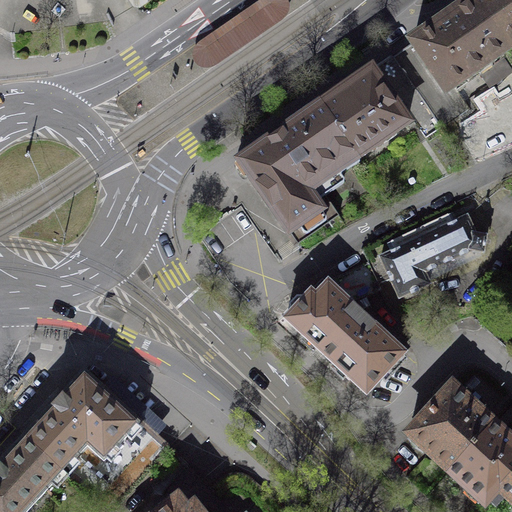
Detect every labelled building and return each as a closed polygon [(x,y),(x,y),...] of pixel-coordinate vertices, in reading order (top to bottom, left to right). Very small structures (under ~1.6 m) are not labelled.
[(266,0),(202,45),(201,46),(200,47),(200,48),(199,49),(199,50),(199,52),(199,53),(200,54),(200,55),(201,56),(202,57),(204,58),(205,59),(207,59),(208,59),(209,59),(211,58),(212,57),(275,14),(277,13),(278,12),(278,11),(279,9),(279,8),(280,6),(279,4),(279,3),(278,2),(277,1),(276,0),(266,0)] [(511,0),(474,0),(473,1),(507,49),(511,45),(511,0)] [(507,49),(473,1),(433,29),(392,57),(441,128),(470,108),(454,86),(477,70),(490,87),(511,72),(511,70),(501,54),(507,49)] [(322,105),(358,156),(408,123),(394,103),(400,100),(426,138),(441,128),(392,57),(357,81),(322,105)] [(318,185),(358,156),(322,105),(281,134),(241,162),(298,244),(339,215),(318,185)] [(483,252),(486,236),(476,234),(467,217),(452,223),(448,214),(391,241),(395,250),(380,257),(391,280),(399,298),(429,284),(424,273),(448,261),(472,250),(483,252)] [(369,263),(328,283),(316,296),(311,292),(304,299),(301,297),(297,297),(290,305),(290,309),(293,312),(289,316),(286,320),(324,355),(367,394),(405,353),(349,302),(359,300),(381,289),(379,285),(369,263)] [(99,459),(103,462),(140,422),(84,371),(51,407),(24,436),(63,471),(87,446),(100,458),(99,459)] [(449,470),(493,423),(488,418),(453,386),(409,434),(427,451),(427,450),(449,470)] [(161,441),(140,422),(103,462),(99,459),(100,458),(87,446),(63,471),(107,511),(148,468),(149,468),(167,448),(161,441)] [(487,499),(511,471),(511,439),(499,428),(493,423),(449,470),(466,485),(466,486),(484,502),(487,499)] [(0,511),(25,511),(63,471),(24,436),(0,462),(0,511)] [(511,498),(511,471),(487,499),(495,507),(507,494),(511,498)] [(198,511),(194,506),(187,511),(178,499),(161,511),(198,511)]
